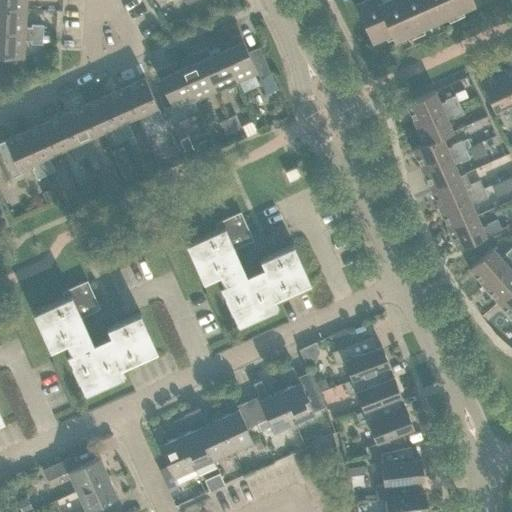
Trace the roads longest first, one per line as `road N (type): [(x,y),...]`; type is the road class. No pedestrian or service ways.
road 1 (unclassified): [(402,280),(275,0)]
road 2 (residential): [(203,372),(402,280)]
road 3 (unclassified): [(481,463),(402,280)]
road 4 (residential): [(203,372),(167,287),(125,305)]
